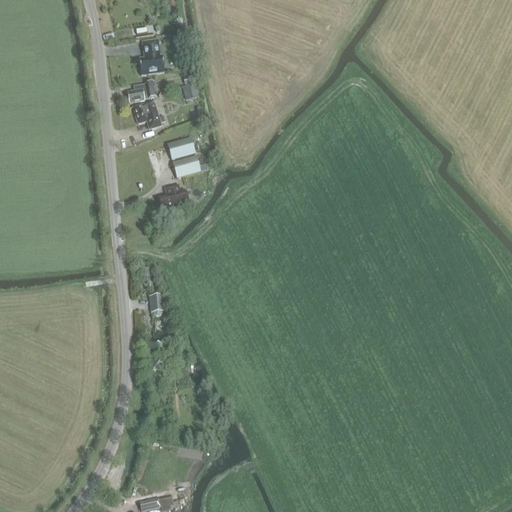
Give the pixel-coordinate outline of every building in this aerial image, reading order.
[(173,51),(182,50),(180,37),(171,38),(173,51)] [(138,60),(141,77),(164,74),(162,56),(160,57),(158,41),(141,43),(144,59),(138,60)] [(184,85),(192,84),(191,77),(183,79),(184,85)] [(129,105),(144,102),(144,101),(156,99),(153,84),(145,85),(133,88),(134,92),(127,94),(129,105)] [(193,86),(184,88),(186,95),(195,93),(193,86)] [(158,119),(153,103),(144,106),(143,106),(132,109),(138,127),(148,123),(151,132),(161,128),(160,125),(165,124),(163,118),(158,119)] [(171,162),(195,156),(191,139),(167,146),(171,162)] [(176,180),(200,173),(196,158),(172,165),(176,180)] [(178,186),(165,190),(166,197),(159,199),(162,212),(188,204),(185,192),(180,193),(178,186)] [(162,315),(161,313),(164,313),(162,297),(150,298),(151,314),(153,314),(154,315),(156,318),(159,317),(162,315)] [(167,371),(166,358),(170,357),(168,341),(154,342),(154,343),(146,344),(147,359),(150,359),(152,373),(167,371)] [(172,503),(171,497),(158,500),(158,499),(138,503),(140,511),(146,511),(160,509),(160,511),(163,511),(174,510),(174,509),(181,507),(179,501),(172,503)]
